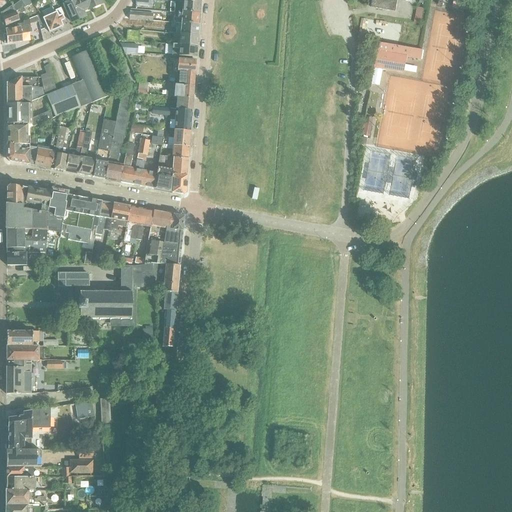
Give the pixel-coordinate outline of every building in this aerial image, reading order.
[(3,18),(1,18),(4,27),(7,26),(19,21),(15,12),(19,10),(24,8),(33,5),(29,0),(21,0),(16,3),(5,11),(1,14),(3,18)] [(77,0),(71,0),(63,4),(72,23),(84,17),(82,11),(77,0)] [(99,0),(77,0),(82,11),(88,9),(88,10),(101,4),(99,0)] [(372,0),(371,8),(395,12),(397,0),(372,0)] [(466,0),(453,0),(453,8),(468,11),(470,1),(466,0)] [(182,9),(182,14),(199,15),(200,3),(176,2),(170,1),(170,8),(182,9)] [(417,21),(425,22),(426,6),(418,5),(417,21)] [(61,22),(65,20),(63,16),(64,15),(61,8),(55,10),(56,13),(43,19),(49,33),(63,27),(61,22)] [(129,20),(162,22),(163,14),(130,12),(129,20)] [(174,23),(181,24),(198,25),(199,15),(182,14),(175,13),(174,23)] [(6,35),(4,36),(5,45),(22,42),(21,34),(26,33),(31,32),(30,24),(38,22),(37,16),(29,20),(29,19),(23,22),(23,24),(14,25),(15,29),(6,30),(6,35)] [(181,24),(180,35),(198,36),(198,25),(181,24)] [(126,40),(142,42),(143,36),(138,36),(139,31),(127,30),(126,40)] [(180,40),(180,45),(197,46),(198,36),(180,35),(173,34),(173,39),(180,40)] [(379,43),(377,52),(374,67),(403,72),(404,62),(405,63),(406,57),(421,60),(423,50),(379,43)] [(125,54),(137,54),(138,45),(120,45),(125,54)] [(197,46),(180,45),(180,46),(172,45),(171,56),(175,56),(196,58),(197,46)] [(79,82),(68,87),(77,109),(109,96),(97,69),(90,51),(76,56),(70,59),(73,66),(79,82)] [(179,72),(195,73),(196,60),(178,59),(177,71),(179,72)] [(46,74),(40,76),(44,96),(46,95),(55,118),(77,109),(68,87),(56,91),(53,79),(49,64),(43,67),(46,74)] [(178,86),(194,87),(195,73),(179,72),(178,86)] [(6,84),(7,106),(31,106),(31,88),(38,88),(38,78),(21,78),(6,84)] [(139,83),(138,86),(137,94),(147,94),(148,83),(139,83)] [(177,97),(193,98),(194,87),(178,86),(166,85),(165,96),(177,97)] [(104,179),(120,183),(123,166),(115,164),(115,162),(118,159),(120,149),(122,149),(128,115),(126,115),(130,95),(121,94),(116,121),(107,163),(104,179)] [(176,109),(192,110),(193,98),(177,97),(176,109)] [(31,106),(7,106),(7,124),(21,125),(21,121),(31,121),(31,120),(31,106)] [(174,130),(190,132),(191,121),(192,110),(176,109),(175,120),(174,130)] [(21,125),(7,124),(7,145),(27,145),(29,145),(30,138),(30,135),(30,129),(30,128),(36,125),(52,119),(50,112),(45,114),(31,120),(31,121),(21,121),(21,125)] [(92,177),(104,179),(107,163),(116,121),(104,119),(98,147),(96,160),(92,177)] [(65,172),(67,156),(70,142),(64,141),(66,129),(59,127),(56,141),(56,142),(51,169),(65,172)] [(173,146),(189,147),(190,132),(174,130),(174,133),(169,133),(169,137),(174,138),(173,146)] [(77,174),(80,157),(84,138),(85,134),(79,133),(76,150),(69,149),(71,142),(70,142),(67,156),(65,172),(77,174)] [(80,157),(77,174),(92,177),(96,160),(85,158),(86,154),(87,154),(91,135),(85,134),(84,138),(81,150),(80,157)] [(30,138),(29,145),(29,165),(34,166),(51,169),(56,142),(56,141),(57,136),(52,135),(51,141),(50,148),(37,145),(37,139),(30,138)] [(120,183),(132,185),(135,169),(130,168),(134,145),(130,144),(131,142),(132,138),(129,137),(128,143),(123,166),(120,183)] [(139,146),(137,155),(137,159),(146,161),(149,141),(140,140),(140,144),(139,146)] [(7,145),(7,161),(29,165),(29,145),(27,145),(7,145)] [(173,158),(188,159),(189,147),(173,146),(173,149),(172,157),(172,158),(173,158)] [(159,156),(157,168),(164,169),(164,160),(173,161),(173,158),(172,158),(172,157),(159,156)] [(172,171),(171,175),(186,176),(188,159),(173,158),(173,161),(172,170),(172,171)] [(165,169),(172,170),(173,161),(164,160),(164,169),(166,169),(165,169)] [(132,185),(153,189),(156,175),(156,173),(140,170),(141,162),(136,161),(135,169),(132,185)] [(153,189),(172,193),(173,178),(171,178),(171,175),(172,171),(172,170),(165,169),(166,169),(164,169),(157,168),(156,173),(156,175),(153,189)] [(173,178),(172,193),(183,195),(185,193),(186,176),(171,175),(171,178),(173,178)] [(6,204),(24,205),(24,202),(27,188),(7,185),(6,187),(6,204)] [(46,214),(50,192),(27,188),(24,202),(24,205),(24,210),(29,210),(39,212),(46,214)] [(64,211),(66,195),(50,192),(46,214),(39,212),(29,210),(24,210),(24,205),(6,204),(6,230),(47,231),(60,232),(63,211),(64,211)] [(88,244),(91,226),(96,227),(97,218),(100,201),(66,195),(64,211),(63,211),(60,232),(61,232),(60,239),(88,244)] [(96,227),(95,234),(102,236),(103,230),(108,231),(110,219),(112,204),(100,201),(97,218),(96,227)] [(126,223),(129,207),(112,204),(110,219),(108,231),(110,231),(111,229),(117,230),(117,226),(126,228),(127,223),(126,223)] [(133,226),(130,239),(135,240),(137,225),(141,209),(129,207),(126,223),(127,223),(134,225),(134,227),(133,226)] [(141,209),(137,225),(135,240),(141,241),(144,228),(142,228),(143,226),(150,227),(153,211),(141,209)] [(171,229),(172,214),(153,211),(150,227),(147,240),(154,242),(170,244),(180,245),(181,239),(170,237),(170,239),(164,238),(166,228),(171,229)] [(170,237),(181,239),(183,216),(172,214),(171,229),(166,228),(164,238),(170,239),(170,237)] [(45,253),(47,231),(6,230),(6,253),(45,253)] [(143,265),(160,265),(160,263),(164,264),(179,265),(180,245),(170,244),(154,242),(147,240),(143,265)] [(90,264),(92,254),(86,252),(84,264),(90,264)] [(44,266),(45,253),(6,253),(6,266),(28,266),(28,260),(38,259),(38,266),(44,266)] [(102,263),(114,265),(116,257),(104,255),(102,263)] [(101,259),(92,257),(90,263),(100,265),(101,259)] [(160,263),(160,265),(159,268),(164,269),(163,275),(162,275),(161,278),(163,278),(163,282),(177,284),(179,265),(164,264),(160,263)] [(58,274),(58,289),(90,289),(89,274),(58,274)] [(176,292),(177,284),(163,282),(162,289),(159,289),(159,291),(162,291),(164,291),(176,292)] [(80,319),(80,318),(88,318),(88,319),(90,319),(90,318),(101,318),(101,319),(102,319),(102,318),(109,318),(109,319),(111,319),(111,318),(120,318),(120,320),(121,320),(121,318),(129,318),(129,320),(131,320),(131,291),(130,291),(130,292),(121,292),(121,291),(120,291),(120,292),(111,292),(111,291),(109,291),(109,292),(100,292),(100,291),(99,291),(99,292),(90,292),(90,291),(89,291),(89,292),(80,292),(80,291),(79,291),(78,291),(78,293),(79,293),(79,301),(77,301),(77,309),(79,309),(79,317),(78,317),(78,318),(79,318),(79,319),(80,319)] [(159,291),(159,297),(163,297),(163,307),(159,307),(159,310),(162,310),(164,310),(175,311),(176,292),(164,291),(162,291),(159,291)] [(164,310),(163,328),(173,329),(175,311),(164,310),(162,310),(164,310)] [(154,325),(145,325),(145,335),(154,335),(154,325)] [(173,329),(163,328),(161,347),(171,347),(173,329)] [(6,332),(6,346),(32,346),(32,343),(38,343),(38,332),(6,332)] [(6,360),(30,361),(44,361),(44,347),(38,347),(38,346),(32,346),(6,346),(6,360)] [(6,360),(6,368),(6,394),(30,394),(30,361),(6,360)] [(131,395),(115,397),(117,405),(133,402),(131,395)] [(99,399),(101,424),(110,423),(109,398),(108,399),(99,399)] [(74,404),(77,420),(94,417),(91,401),(74,404)] [(6,444),(6,450),(30,450),(30,429),(50,429),(50,408),(18,413),(19,418),(8,419),(6,421),(6,427),(8,428),(8,442),(6,444)] [(151,437),(159,438),(161,414),(153,413),(151,437)] [(36,432),(35,445),(43,446),(44,432),(36,432)] [(78,459),(92,459),(92,449),(78,449),(78,459)] [(30,450),(6,450),(5,469),(22,469),(32,469),(40,468),(40,450),(30,450)] [(70,474),(92,474),(92,461),(69,461),(69,468),(70,468),(70,474)] [(32,469),(22,469),(5,469),(5,478),(29,478),(29,477),(32,477),(32,469)] [(34,491),(34,477),(32,477),(29,477),(29,478),(5,478),(5,491),(29,491),(34,491)] [(97,480),(81,480),(81,486),(90,486),(90,491),(97,491),(97,480)] [(5,506),(26,506),(38,506),(39,506),(39,508),(45,508),(45,511),(47,511),(47,507),(45,507),(45,498),(38,498),(37,500),(34,500),(34,491),(29,491),(5,491),(5,506)] [(91,493),(90,505),(99,505),(99,493),(91,493)]
